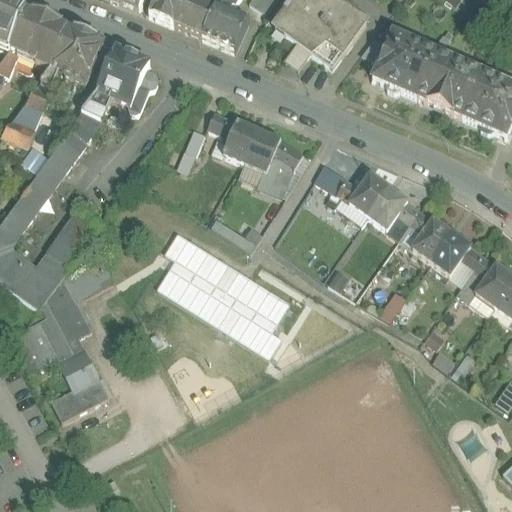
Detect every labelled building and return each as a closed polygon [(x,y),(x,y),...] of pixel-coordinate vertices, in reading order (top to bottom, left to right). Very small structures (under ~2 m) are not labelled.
[(147,0),(112,0),(110,6),(139,17),(147,0)] [(185,0),(158,0),(148,22),(174,32),(189,1),(185,0)] [(225,0),(216,13),(224,16),(234,13),(242,0),(225,0)] [(278,3),(273,0),(254,0),(249,9),(267,20),(278,3)] [(326,0),(300,0),(290,15),(288,14),(284,19),(286,20),(275,35),(297,51),(294,56),(306,65),(310,60),(332,76),(366,29),(326,0)] [(216,13),(189,1),(174,32),(202,44),(216,13)] [(26,17),(0,5),(0,53),(9,57),(26,17)] [(224,16),(216,13),(202,44),(235,58),(249,27),(224,16)] [(68,35),(26,17),(9,57),(10,57),(18,61),(51,75),(68,35)] [(103,50),(68,35),(51,75),(36,96),(49,102),(59,79),(63,80),(63,82),(64,83),(65,85),(66,86),(67,87),(68,87),(70,88),(71,88),(73,87),(85,93),(103,50)] [(438,60),(393,40),(386,56),(384,55),(378,69),(380,70),(372,86),(385,92),(387,98),(395,101),(400,99),(417,106),(438,60)] [(149,70),(116,56),(98,98),(83,119),(102,127),(112,106),(131,114),(131,115),(131,116),(131,117),(132,118),(133,119),(134,119),(135,120),(136,120),(137,120),(138,120),(138,119),(139,119),(140,118),(149,97),(155,93),(157,88),(154,81),(146,78),(149,70)] [(10,57),(0,70),(0,80),(8,84),(18,61),(10,57)] [(482,80),(438,60),(417,106),(461,126),(482,80)] [(511,92),(482,80),(461,126),(479,133),(481,139),(488,142),(494,140),(506,145),(511,132),(511,92)] [(36,96),(1,144),(26,154),(29,153),(34,141),(33,138),(42,118),(45,117),(50,104),(49,102),(36,96)] [(102,127),(83,119),(70,136),(87,148),(102,127)] [(259,138),(237,129),(237,130),(214,120),(207,136),(224,143),(222,147),(228,150),(223,162),(245,171),(259,138)] [(70,136),(0,232),(0,288),(39,317),(65,282),(99,234),(82,221),(52,262),(48,258),(37,273),(11,254),(87,148),(70,136)] [(205,141),(194,137),(185,158),(196,163),(205,141)] [(281,146),(259,137),(259,138),(245,171),(244,172),(265,181),(266,181),(281,147),(281,146)] [(303,161),(281,147),(266,181),(265,181),(259,195),(281,204),(292,176),(293,177),(303,161)] [(389,195),(370,182),(360,196),(346,187),(337,202),(350,210),(350,211),(368,225),(389,195)] [(389,195),(368,225),(387,238),(395,228),(408,209),(389,195)] [(420,219),(408,209),(395,228),(400,232),(403,228),(410,233),(420,219)] [(420,219),(410,233),(417,238),(414,242),(420,246),(433,228),(420,219)] [(452,240),(433,227),(420,246),(413,256),(431,270),(452,240)] [(244,246),(216,228),(211,236),(249,260),(261,241),(251,235),(244,246)] [(471,254),(452,240),(431,270),(450,283),(457,273),(471,255),(471,254)] [(161,290),(157,297),(269,366),(281,346),(271,340),(274,335),(290,310),(251,286),(177,241),(165,261),(175,267),(172,272),(161,290)] [(471,255),(457,273),(463,277),(466,273),(473,278),(483,264),(471,255)] [(99,260),(65,282),(78,307),(114,289),(99,260)] [(496,273),(483,264),(473,278),(480,283),(477,287),(483,291),(496,273)] [(483,291),(476,301),(494,315),(511,290),(511,283),(496,272),(483,291)] [(39,317),(27,334),(28,337),(11,346),(34,388),(51,379),(49,375),(59,370),(84,357),(78,344),(93,336),(78,307),(65,282),(39,317)] [(511,290),(494,315),(511,327),(511,290)] [(386,326),(402,303),(392,296),(376,320),(386,326)] [(84,357),(59,370),(73,397),(74,399),(99,386),(84,357)] [(492,408),(507,417),(511,409),(511,380),(509,379),(492,408)] [(99,386),(74,399),(73,397),(51,408),(62,428),(108,404),(99,386)] [(511,473),(503,482),(511,491),(511,473)]
